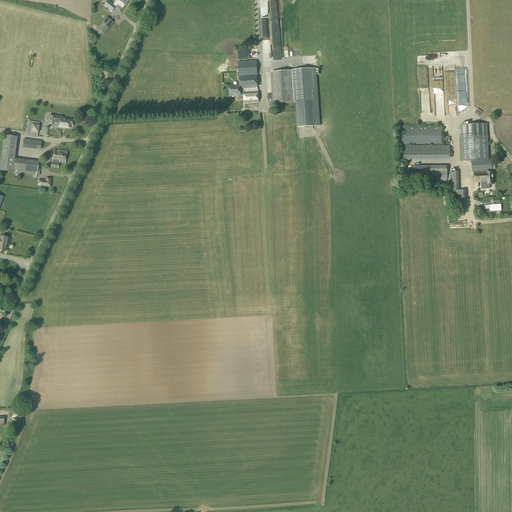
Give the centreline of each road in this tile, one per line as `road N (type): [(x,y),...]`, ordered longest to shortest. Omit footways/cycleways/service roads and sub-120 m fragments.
road 1 (unclassified): [(0,334),(149,0)]
road 2 (unknown): [(467,0),(471,105),(454,136),(464,170)]
